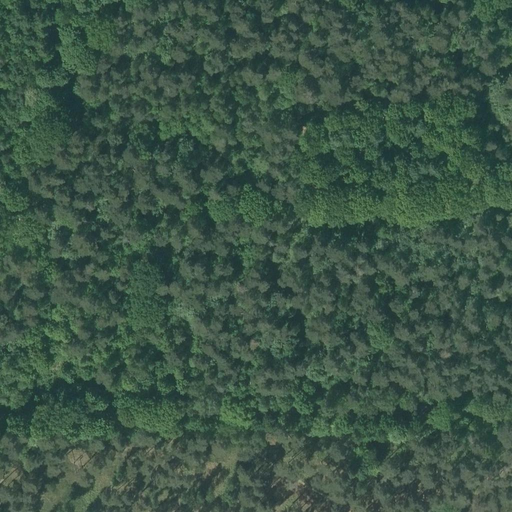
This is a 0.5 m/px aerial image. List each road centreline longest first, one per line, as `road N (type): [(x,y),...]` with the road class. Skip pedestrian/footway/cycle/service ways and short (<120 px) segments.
road 1 (track): [(317,408),(319,376),(294,340),(292,0)]
road 2 (track): [(0,412),(247,409)]
road 3 (track): [(101,0),(0,186)]
road 4 (unknown): [(0,175),(94,0)]
road 5 (track): [(317,408),(446,407)]
